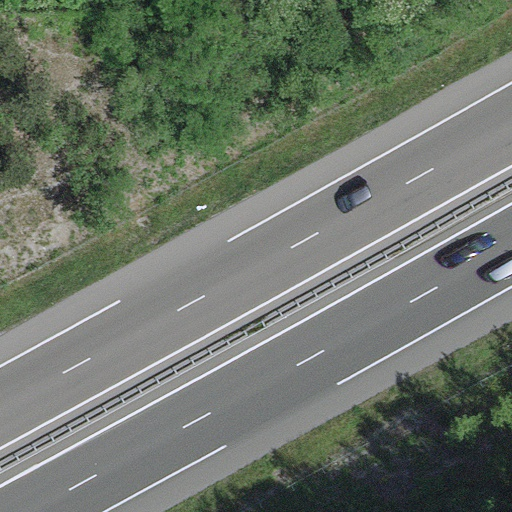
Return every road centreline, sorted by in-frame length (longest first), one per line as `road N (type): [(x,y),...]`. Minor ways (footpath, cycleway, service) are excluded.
road 1 (motorway): [(511,119),(0,404)]
road 2 (motorway): [(40,511),(511,250)]
